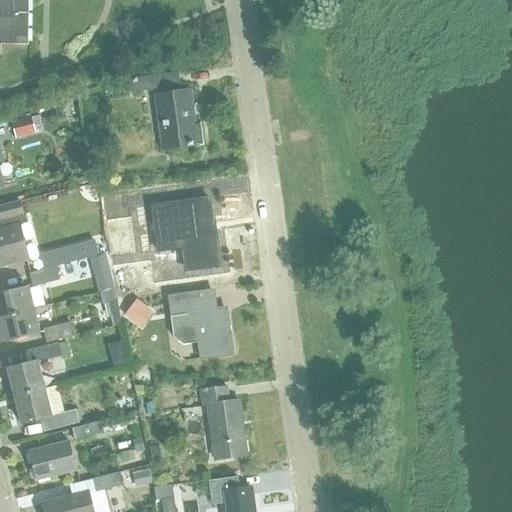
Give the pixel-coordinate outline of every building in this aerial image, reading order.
[(0,0),(0,56),(1,56),(0,45),(29,46),(29,0),(0,0)] [(193,125),(191,113),(188,91),(179,92),(178,86),(180,85),(178,72),(126,79),(128,93),(157,89),(165,149),(203,144),(201,124),(193,125)] [(99,198),(103,222),(127,219),(124,195),(99,198)] [(24,215),(35,212),(32,199),(20,202),(24,215)] [(197,246),(200,269),(220,266),(216,232),(212,232),(208,200),(154,207),(160,251),(197,246)] [(18,217),(24,216),(20,202),(0,207),(0,269),(29,262),(18,217)] [(32,273),(56,267),(53,256),(30,262),(32,273)] [(65,265),(56,267),(32,273),(30,274),(33,288),(68,278),(65,265)] [(0,293),(0,318),(35,310),(29,286),(0,293)] [(232,354),(227,319),(215,321),(214,312),(216,312),(213,292),(187,295),(188,302),(169,305),(173,338),(183,345),(199,343),(202,358),(232,354)] [(125,316),(142,328),(153,312),(136,301),(125,316)] [(35,310),(0,318),(0,338),(1,342),(40,332),(35,310)] [(43,329),(47,343),(73,336),(70,323),(43,329)] [(111,345),(116,363),(129,359),(124,341),(111,345)] [(8,370),(15,397),(46,389),(39,362),(63,356),(60,342),(24,351),(27,365),(8,370)] [(46,389),(15,397),(21,425),(41,420),(44,432),(79,424),(75,410),(65,413),(58,386),(46,389)] [(208,407),(216,460),(246,456),(238,400),(229,402),(227,388),(202,391),(204,408),(208,407)] [(134,413),(99,422),(72,428),(75,441),(102,434),(102,432),(136,424),(134,413)] [(28,452),(36,482),(77,471),(69,442),(28,452)] [(93,481),(96,492),(121,486),(118,474),(93,481)] [(224,505),(225,511),(254,511),(251,489),(240,491),(238,478),(208,482),(211,506),(224,505)] [(42,504),(44,511),(93,511),(89,492),(42,504)] [(161,501),(162,511),(175,511),(174,499),(161,501)]
